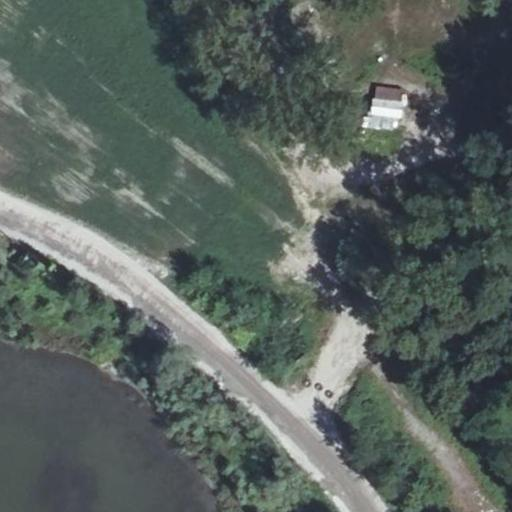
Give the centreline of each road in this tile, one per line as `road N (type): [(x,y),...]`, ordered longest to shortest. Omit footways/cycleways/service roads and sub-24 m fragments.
road 1 (track): [(490,511),(353,340),(301,216),(165,0)]
road 2 (unclassified): [(365,511),(262,397),(161,309),(0,214)]
